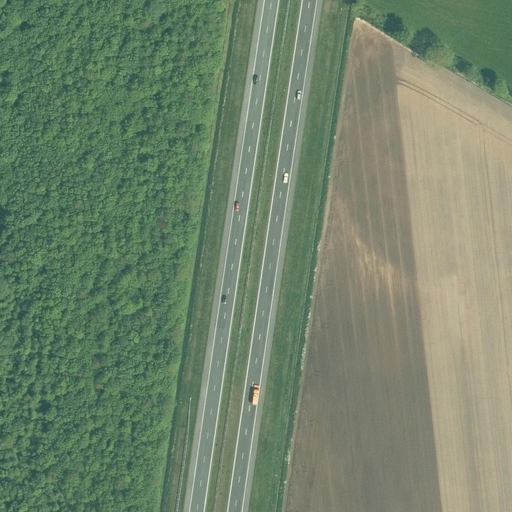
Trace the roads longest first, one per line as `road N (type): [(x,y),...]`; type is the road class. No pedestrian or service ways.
road 1 (motorway): [(234,511),(309,0)]
road 2 (motorway): [(271,0),(196,511)]
